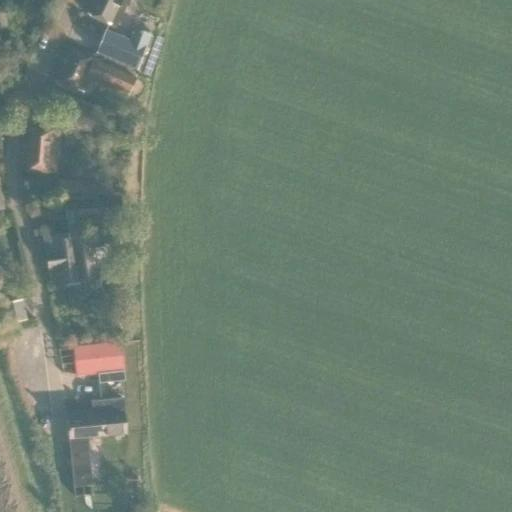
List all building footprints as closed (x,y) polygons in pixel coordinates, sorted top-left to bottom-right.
[(127,6),(129,0),(94,0),(87,14),(115,28),(126,5),(127,6)] [(130,41),(106,31),(96,54),(137,72),(151,34),(135,28),(130,41)] [(91,78),(129,97),(139,76),(122,68),(121,72),(74,50),(59,81),(84,93),(91,78)] [(66,101),(59,124),(91,134),(98,111),(66,101)] [(55,173),(59,132),(30,129),(26,171),(55,173)] [(59,196),(93,195),(93,180),(59,180),(59,196)] [(119,219),(119,210),(118,210),(117,199),(118,199),(118,198),(70,201),(71,221),(67,221),(67,223),(119,219)] [(74,242),(74,239),(73,236),(73,235),(73,234),(67,234),(50,237),(52,255),(47,255),(50,269),(54,268),(57,288),(79,284),(79,283),(94,281),(111,278),(106,246),(90,249),(88,240),(74,242)] [(27,321),(22,300),(1,306),(6,326),(27,321)] [(120,341),(72,345),(75,375),(123,371),(120,341)] [(68,439),(69,439),(70,451),(75,455),(85,454),(88,449),(87,438),(91,437),(127,434),(125,413),(124,413),(122,399),(120,382),(99,385),(101,401),(92,402),(92,407),(92,409),(66,412),(68,439)]
